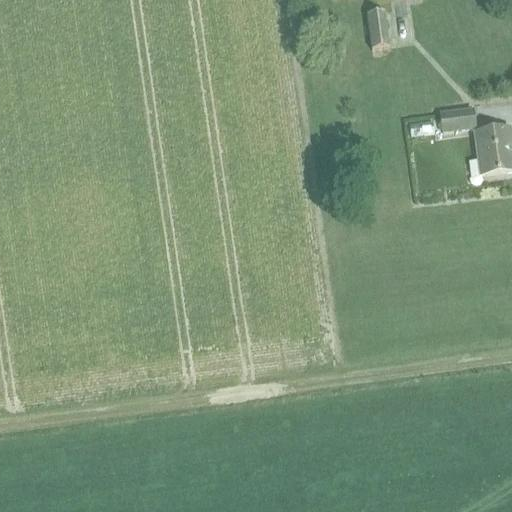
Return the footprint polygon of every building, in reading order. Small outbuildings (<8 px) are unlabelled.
[(383,14),(367,16),(372,53),(388,50),(383,14)] [(312,43),(336,39),(333,19),(309,22),(312,43)] [(444,136),(478,131),(475,114),(441,118),(444,136)] [(411,141),(435,137),(433,125),(410,128),(411,141)] [(481,178),(511,174),(511,150),(510,132),(476,136),(481,178)] [(343,155),(358,153),(356,135),(340,137),(343,155)]
